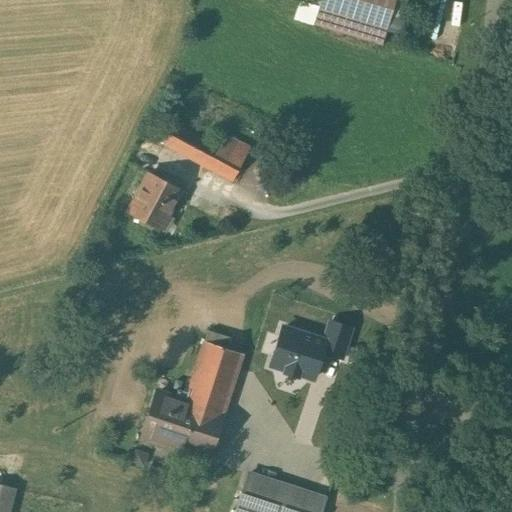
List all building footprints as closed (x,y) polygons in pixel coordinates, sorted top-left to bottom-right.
[(299,0),(291,26),(365,50),(380,1),(395,5),(396,0),(299,0)] [(434,14),(422,13),(420,31),(432,32),(434,14)] [(175,126),(164,147),(229,180),(245,149),(223,138),(218,148),(175,126)] [(179,191),(146,175),(127,214),(160,230),(179,191)] [(328,340),(281,326),(268,369),(315,383),(328,340)] [(207,461),(241,356),(204,344),(185,404),(156,395),(141,440),(207,461)] [(319,511),(324,501),(251,476),(238,511),(319,511)] [(0,484),(0,511),(10,511),(17,489),(0,484)]
